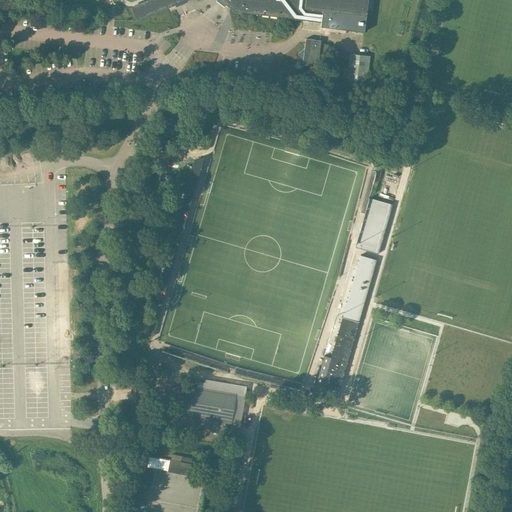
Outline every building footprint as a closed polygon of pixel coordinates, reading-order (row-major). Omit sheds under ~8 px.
[(174,0),(149,0),(132,7),(138,21),(176,5),(174,0)] [(366,16),(367,0),(216,0),(216,1),(220,4),(224,7),(226,5),(235,12),(321,22),(321,27),(364,32),(366,16)] [(317,67),(321,41),(305,39),(304,49),(297,54),(303,61),(302,65),(317,67)] [(366,86),(369,56),(349,54),(345,84),(366,86)] [(370,198),(355,247),(356,247),(378,254),(392,204),(370,198)] [(361,254),(343,315),(359,320),(376,258),(361,254)] [(359,322),(342,317),(322,387),(339,392),(359,322)] [(385,372),(386,367),(361,362),(353,397),(375,402),(378,393),(390,396),(395,375),(385,372)] [(174,416),(172,425),(221,434),(223,422),(230,423),(231,421),(241,422),(245,399),(235,397),(235,395),(205,390),(187,387),(182,416),(183,416),(183,418),(174,416)] [(198,465),(180,462),(170,460),(168,472),(195,477),(198,465)]
